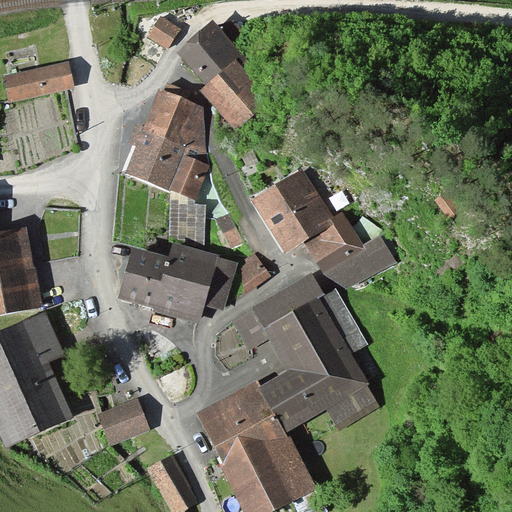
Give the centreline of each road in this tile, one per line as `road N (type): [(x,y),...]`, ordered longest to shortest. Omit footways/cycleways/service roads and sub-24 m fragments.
road 1 (residential): [(97,180),(107,316),(170,427)]
road 2 (residential): [(289,277),(209,328),(200,395),(170,427)]
road 3 (residential): [(74,0),(97,180)]
